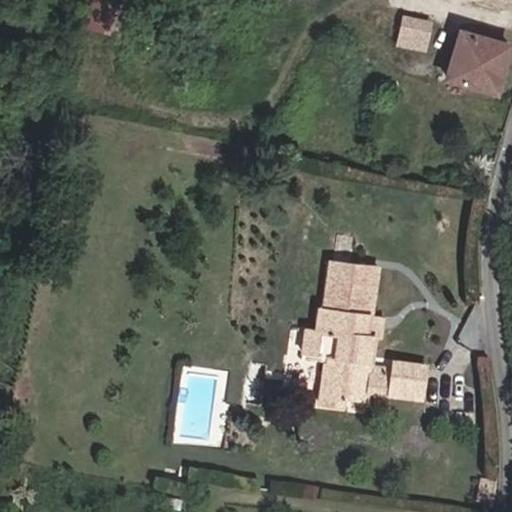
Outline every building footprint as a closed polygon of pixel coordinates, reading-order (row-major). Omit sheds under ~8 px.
[(418,38),(422,20),(406,17),(402,37),(418,38)] [(469,20),(466,29),(449,78),(495,94),(511,48),(494,41),(499,28),(469,20)] [(383,394),(381,407),(415,412),(420,377),(389,372),(388,379),(363,376),(368,343),(357,342),(360,321),(364,322),(371,270),(322,263),(315,309),(312,308),(308,332),(297,330),(292,359),(317,363),(313,386),(336,390),(333,406),(356,409),(357,403),(360,384),(373,386),(372,392),(383,394)] [(360,384),(357,403),(381,407),(383,394),(372,392),(373,386),(360,384)] [(336,390),(313,386),(310,410),(332,413),(333,406),(336,390)] [(476,505),(490,507),(494,485),(479,483),(476,505)]
